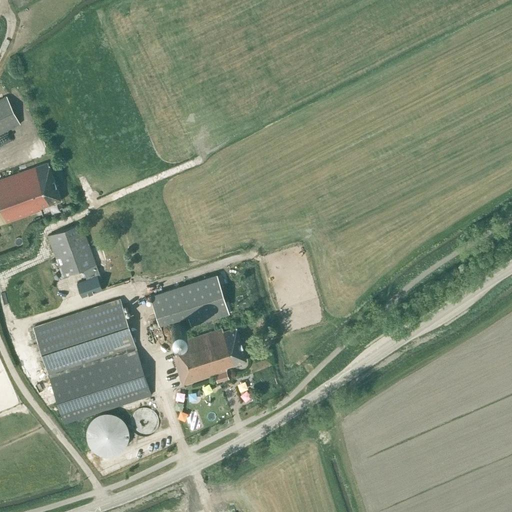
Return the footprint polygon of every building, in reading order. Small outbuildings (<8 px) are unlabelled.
[(0,133),(20,124),(13,110),(6,96),(0,99),(0,133)] [(0,224),(40,210),(40,208),(61,200),(48,162),(0,179),(0,224)] [(101,282),(81,224),(47,236),(62,276),(82,269),(86,280),(76,284),(81,297),(101,289),(98,283),(101,282)] [(191,325),(229,313),(216,274),(150,295),(159,325),(188,316),(191,325)] [(64,423),(151,395),(119,299),(33,327),(64,423)] [(246,360),(235,327),(223,331),(222,328),(171,344),(175,354),(172,355),(182,385),(226,371),(225,367),(246,360)] [(158,425),(158,423),(159,422),(159,421),(158,419),(158,418),(158,416),(157,415),(156,414),(156,413),(155,412),(154,411),(153,410),(152,410),(151,409),(150,408),(148,407),(146,407),(145,407),(143,407),(141,407),(140,407),(139,408),(137,408),(136,409),(135,410),(134,411),(133,412),(132,413),(131,414),(130,415),(130,417),(130,418),(129,420),(129,421),(129,422),(129,424),(130,425),(130,427),(131,428),(131,429),(132,430),(133,432),(134,433),(135,433),(136,434),(138,435),(139,435),(140,436),(142,436),(143,436),(145,436),(146,436),(148,436),(149,435),(150,435),(152,434),(153,433),(154,433),(155,432),(155,431),(156,430),(157,429),(157,427),(158,426),(158,425)] [(110,455),(116,453),(121,450),(124,446),(127,441),(128,435),(128,430),(126,424),(123,420),(119,416),(113,413),(108,412),(102,413),(97,414),(92,418),(88,422),(86,427),(85,432),(85,438),(87,443),(90,448),(94,452),(99,454),(105,456),(110,455)]
